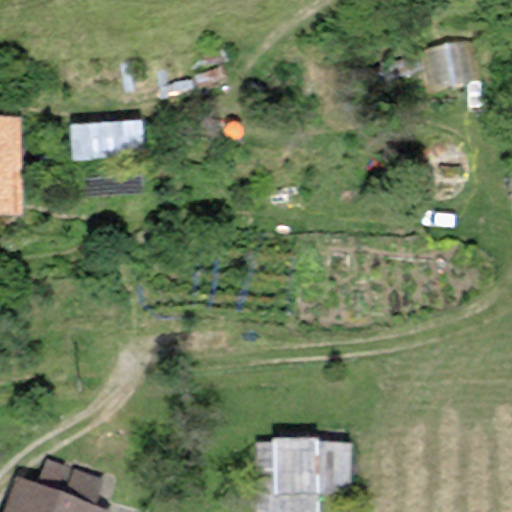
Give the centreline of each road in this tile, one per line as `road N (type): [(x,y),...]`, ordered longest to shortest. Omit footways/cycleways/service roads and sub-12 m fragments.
road 1 (track): [(0,490),(14,470),(160,364),(395,348),(480,318),(511,276)]
road 2 (track): [(511,194),(474,136),(452,124),(402,115),(228,119)]
